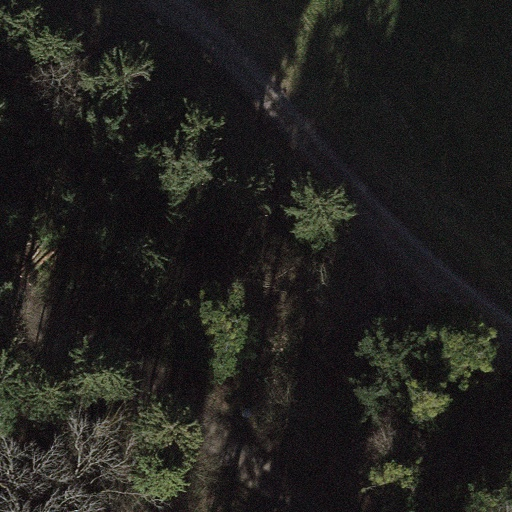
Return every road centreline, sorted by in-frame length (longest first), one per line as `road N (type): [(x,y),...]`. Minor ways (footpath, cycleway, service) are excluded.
road 1 (track): [(511,316),(136,0)]
road 2 (track): [(313,511),(301,494),(0,274)]
